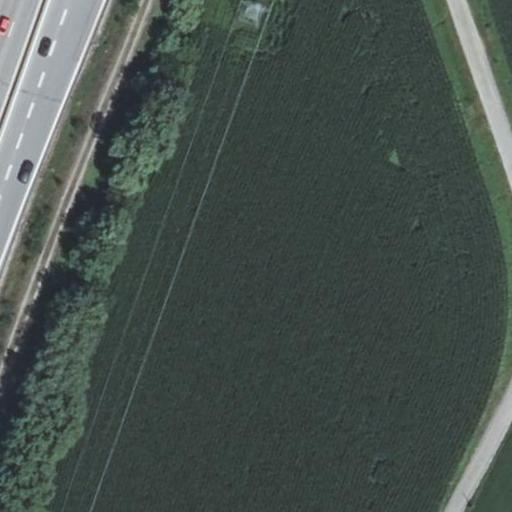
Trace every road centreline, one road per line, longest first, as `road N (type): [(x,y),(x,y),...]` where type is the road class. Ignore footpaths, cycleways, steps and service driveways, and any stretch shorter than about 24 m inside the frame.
road 1 (track): [(0,374),(138,0)]
road 2 (trunk): [(0,201),(70,0)]
road 3 (unclassified): [(458,0),(511,160)]
road 4 (unclassified): [(511,402),(457,511)]
